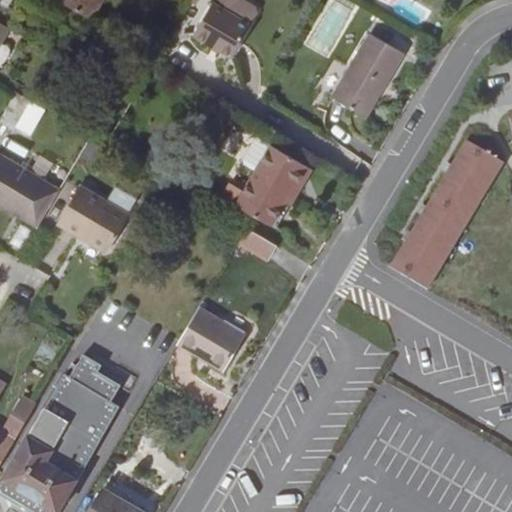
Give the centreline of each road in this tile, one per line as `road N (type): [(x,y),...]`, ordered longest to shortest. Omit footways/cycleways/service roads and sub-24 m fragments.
road 1 (residential): [(341,261),(472,44),(511,18)]
road 2 (residential): [(189,511),(341,261)]
road 3 (residential): [(341,261),(511,360)]
